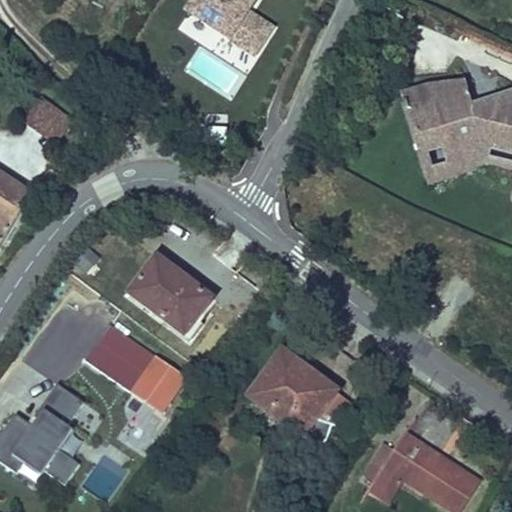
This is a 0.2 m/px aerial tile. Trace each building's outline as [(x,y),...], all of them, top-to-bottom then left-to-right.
[(191,0),(188,4),(214,22),(217,14),(197,0),(191,0)] [(197,0),(217,14),(214,22),(254,47),(270,21),(248,6),(250,0),(197,0)] [(430,98),(466,92),(463,84),(401,88),(407,117),(433,112),(430,98)] [(511,91),(509,90),(474,110),(492,113),(493,108),(511,111),(511,91)] [(492,113),(474,110),(469,110),(466,92),(430,98),(433,112),(407,117),(411,143),(437,139),(439,155),(479,149),(511,157),(511,111),(493,108),(492,113)] [(27,119),(53,141),(71,118),(45,95),(27,119)] [(511,157),(479,149),(439,155),(437,139),(411,143),(418,185),(444,181),(442,175),(486,167),(511,173),(511,157)] [(0,243),(32,192),(0,171),(0,243)] [(128,291),(178,332),(206,296),(155,254),(128,291)] [(249,395),(299,435),(332,391),(281,350),(249,395)] [(128,398),(154,416),(180,376),(153,357),(128,398)] [(30,423),(15,412),(0,432),(0,462),(16,474),(24,462),(39,472),(40,470),(63,487),(80,463),(57,447),(72,426),(68,423),(83,402),(55,382),(33,413),(36,416),(30,423)] [(404,463),(400,470),(453,507),(473,479),(459,469),(454,474),(432,459),(435,451),(404,428),(394,442),(383,434),(364,463),(375,473),(388,451),(404,463)] [(382,501),(400,470),(404,463),(388,451),(375,473),(365,487),(382,501)] [(454,474),(459,469),(435,451),(432,459),(454,474)]
